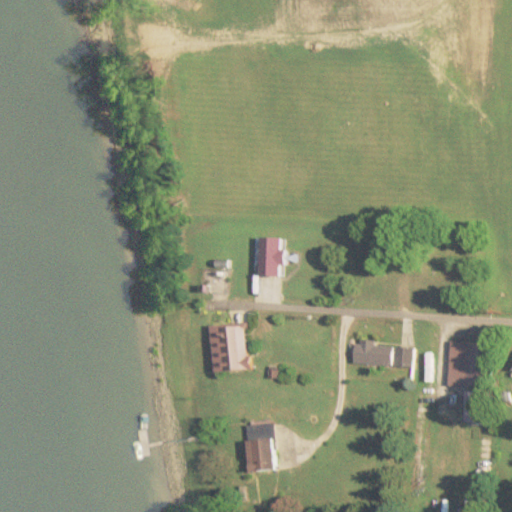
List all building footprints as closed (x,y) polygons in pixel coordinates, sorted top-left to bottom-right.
[(288,235),(265,235),(264,273),(287,274),(288,235)] [(444,286),(444,268),(416,268),(416,286),(444,286)] [(218,371),(251,369),(248,323),(215,325),(218,371)] [(450,386),(497,387),(498,341),(451,340),(450,386)] [(360,364),(414,366),(415,344),(361,342),(360,364)] [(470,422),(498,422),(498,389),(470,389),(470,422)] [(280,469),(278,438),(253,440),(255,471),(280,469)]
